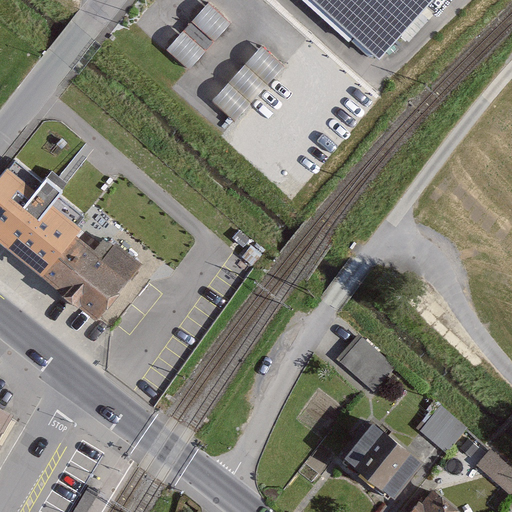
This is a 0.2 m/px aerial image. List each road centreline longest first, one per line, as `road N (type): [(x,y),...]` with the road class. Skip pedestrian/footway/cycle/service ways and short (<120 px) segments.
road 1 (track): [(511,69),(332,302),(225,490)]
road 2 (secondary): [(251,511),(76,374)]
road 3 (residential): [(389,225),(446,277),(477,340),(511,371)]
road 4 (unclassified): [(76,374),(0,496)]
